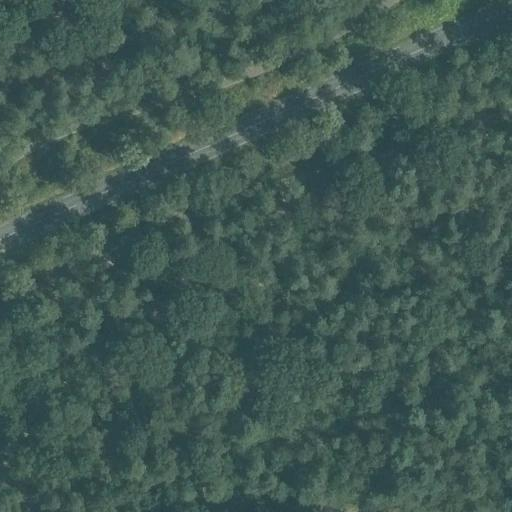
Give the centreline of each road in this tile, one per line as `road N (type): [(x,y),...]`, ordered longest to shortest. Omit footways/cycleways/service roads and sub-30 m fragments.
road 1 (secondary): [(0,239),(511,8)]
road 2 (track): [(158,511),(264,502),(352,511)]
